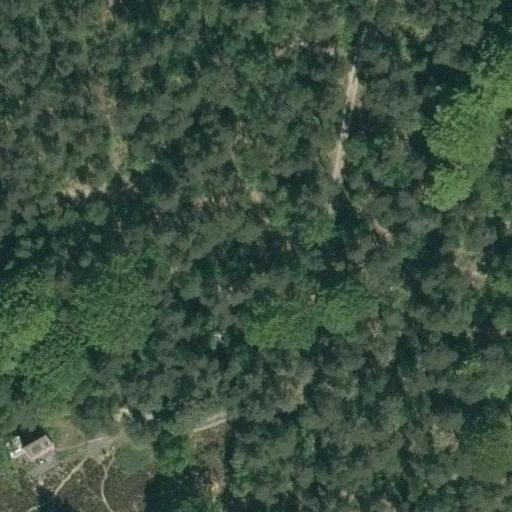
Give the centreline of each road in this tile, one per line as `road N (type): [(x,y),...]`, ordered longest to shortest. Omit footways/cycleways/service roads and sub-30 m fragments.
road 1 (track): [(349,107),(349,76),(338,54),(291,45),(196,110),(144,175),(118,191),(47,201),(0,244)]
road 2 (track): [(511,289),(418,255),(337,183)]
